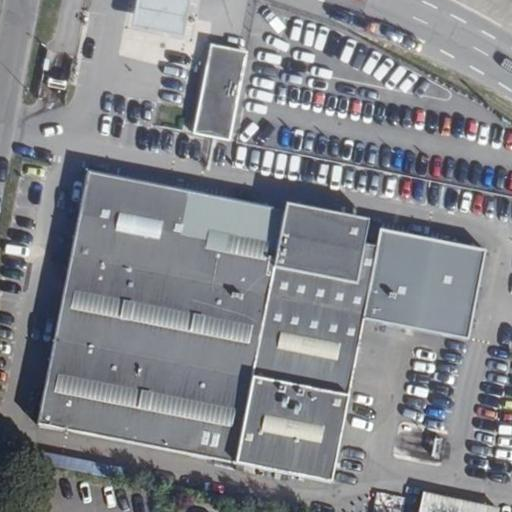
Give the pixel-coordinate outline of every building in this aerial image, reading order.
[(190,0),(136,0),(136,4),(131,28),(183,38),(187,16),(190,0)] [(228,140),(246,52),(209,45),(192,133),(228,140)] [(364,318),(379,243),(366,240),(371,217),(287,200),(286,209),(88,170),(38,423),(332,481),(364,318)] [(488,248),(382,227),(379,243),(364,318),(470,338),(488,248)] [(500,511),(501,510),(424,495),(420,511),(500,511)]
